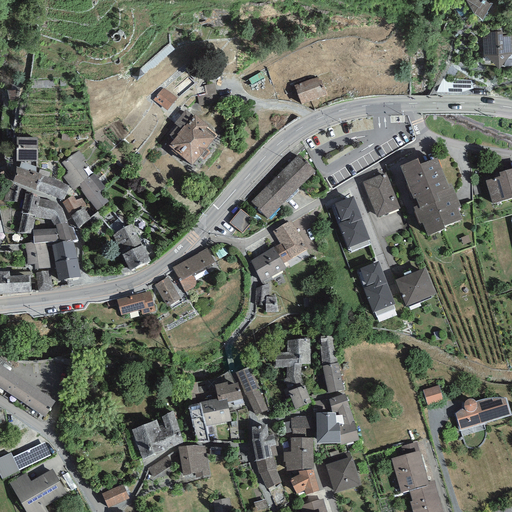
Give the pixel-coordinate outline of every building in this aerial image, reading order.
[(478,17),(482,22),(485,15),(487,14),(487,13),(492,4),(489,4),(485,1),(485,0),(465,0),(474,14),(478,17)] [(483,55),(499,69),(511,54),(511,35),(502,36),(502,31),(486,33),(486,38),(482,37),(483,55)] [(145,74),(140,69),(132,76),(137,81),(145,74)] [(319,79),(294,88),(301,106),(325,97),(319,79)] [(437,91),(437,92),(462,93),(473,88),(472,80),(443,79),(437,91)] [(215,84),(204,86),(205,94),(197,95),(199,107),(218,103),(215,84)] [(177,99),(163,87),(154,99),(167,110),(177,99)] [(174,139),(168,146),(192,165),(199,157),(203,160),(210,151),(207,148),(216,137),(206,128),(208,126),(195,114),(193,116),(186,110),(174,124),(177,126),(169,135),(174,139)] [(16,137),(16,161),(38,161),(38,137),(16,137)] [(79,150),(62,163),(68,171),(66,172),(68,173),(63,177),(73,191),(79,187),(80,186),(79,184),(89,177),(82,168),(87,165),(83,160),(85,159),(79,150)] [(298,154),(251,202),(268,219),(315,171),(298,154)] [(445,229),(444,226),(461,219),(457,207),(460,206),(451,183),(448,185),(437,158),(420,164),(418,159),(400,166),(415,206),(412,207),(419,224),(422,223),(427,236),(445,229)] [(16,174),(13,182),(35,190),(41,175),(36,172),(36,167),(21,162),(19,168),(16,166),(16,174)] [(511,169),(499,173),(500,177),(486,181),(492,204),(511,198),(511,169)] [(100,191),(105,187),(94,173),(89,177),(79,184),(80,186),(79,187),(81,189),(80,190),(97,211),(109,201),(100,191)] [(386,173),(362,182),(377,218),(400,208),(386,173)] [(41,175),(35,190),(62,201),(68,186),(41,175)] [(21,188),(9,182),(4,200),(17,203),(21,188)] [(39,198),(40,197),(25,194),(21,213),(22,213),(36,216),(39,198)] [(73,195),(61,202),(71,217),(78,227),(91,219),(83,206),(86,204),(81,197),(76,200),(73,195)] [(353,196),(334,203),(342,223),(338,224),(347,248),(349,247),(351,252),(370,245),(368,240),(370,240),(353,196)] [(50,200),(39,198),(36,216),(35,217),(50,220),(54,225),(55,225),(67,221),(63,210),(62,207),(59,205),(57,203),(54,202),(50,200)] [(240,209),(229,222),(242,233),(253,220),(240,209)] [(36,216),(22,213),(18,233),(32,234),(32,230),(35,217),(36,216)] [(308,248),(299,234),(291,220),(273,231),(280,244),(274,247),(283,263),(293,258),(292,258),(308,248)] [(68,226),(67,221),(55,225),(60,242),(66,241),(66,243),(73,241),(77,240),(73,227),(68,226)] [(131,224),(112,235),(130,271),(151,261),(131,224)] [(56,229),(32,230),(32,234),(33,242),(34,244),(50,242),(57,241),(56,229)] [(81,277),(73,241),(66,243),(66,241),(60,242),(52,245),(58,281),(81,277)] [(27,265),(34,264),(34,269),(52,268),(50,242),(34,244),(33,242),(24,244),(27,253),(27,265)] [(283,263),(274,247),(250,261),(262,283),(286,269),(283,263)] [(198,253),(172,267),(179,279),(178,279),(185,292),(194,287),(195,285),(196,283),(195,281),(195,279),(194,277),(194,276),(213,266),(211,264),(215,262),(207,248),(198,253)] [(378,262),(360,269),(367,287),(363,289),(373,313),(395,304),(378,262)] [(425,268),(395,280),(406,306),(435,293),(425,268)] [(9,271),(0,271),(0,293),(31,292),(30,275),(9,276),(9,271)] [(48,271),(36,273),(38,292),(52,290),(51,277),(49,277),(48,271)] [(168,277),(154,285),(166,307),(181,299),(168,277)] [(269,284),(255,289),(255,309),(266,309),(265,314),(278,314),(275,295),(269,295),(269,284)] [(150,291),(117,299),(121,315),(141,310),(142,315),(155,312),(150,291)] [(335,336),(320,336),(322,366),(337,362),(335,336)] [(309,339),(287,340),(287,352),(275,352),(275,368),(287,367),(286,379),(284,380),(288,391),(304,385),(300,374),(302,364),(310,364),(309,339)] [(337,362),(322,366),(328,393),(343,390),(337,362)] [(26,382),(0,364),(0,387),(15,397),(26,382)] [(255,415),(268,410),(258,389),(259,389),(249,367),(235,373),(245,395),(246,395),(255,415)] [(55,402),(26,382),(15,397),(45,417),(55,402)] [(227,382),(214,385),(218,399),(218,401),(227,399),(227,402),(242,399),(238,383),(228,385),(227,382)] [(288,391),(295,409),(311,403),(304,385),(288,391)] [(439,385),(423,390),(427,404),(443,400),(439,385)] [(345,394),(329,399),(332,413),(336,413),(338,412),(342,425),(340,425),(340,443),(340,446),(359,441),(355,424),(345,394)] [(511,415),(506,398),(500,398),(494,398),(489,399),(484,399),(479,401),(476,402),(474,400),(473,399),(471,399),(469,399),(467,400),(465,402),(464,404),(464,407),(455,414),(460,430),(510,415),(511,415)] [(201,403),(206,426),(231,421),(227,402),(227,399),(218,401),(218,399),(200,402),(201,403)] [(201,403),(189,406),(189,407),(196,442),(209,442),(206,426),(201,403)] [(157,420),(132,430),(143,460),(183,442),(173,411),(157,420)] [(332,413),(316,413),(316,416),(316,428),(316,443),(340,443),(340,425),(340,423),(336,423),(336,413),(332,413)] [(316,416),(291,416),(291,421),(291,429),(293,429),(292,438),(306,438),(306,428),(316,428),(316,416)] [(291,421),(279,424),(282,435),(291,432),(291,429),(291,421)] [(267,425),(252,428),(251,441),(258,473),(260,473),(267,489),(268,488),(280,482),(281,482),(276,470),(274,457),(277,456),(275,446),(276,445),(272,433),(268,433),(267,425)] [(292,438),(291,438),(291,452),(283,452),(283,471),(313,469),(312,438),(306,438),(292,438)] [(11,453),(0,458),(0,474),(2,479),(51,456),(45,442),(13,458),(11,453)] [(192,445),(178,447),(183,475),(195,473),(196,478),(211,475),(206,447),(192,445)] [(419,450),(391,459),(401,493),(409,490),(429,484),(428,482),(419,450)] [(168,456),(148,468),(153,480),(165,476),(175,469),(168,456)] [(351,457),(325,465),(334,493),(360,485),(351,457)] [(26,473),(9,483),(25,511),(48,511),(45,506),(67,494),(52,469),(31,481),(26,473)] [(313,470),(299,471),(299,474),(289,479),(297,494),(304,490),(306,495),(320,491),(313,470)] [(443,511),(434,480),(428,482),(429,484),(409,490),(412,501),(410,502),(412,511),(443,511)] [(284,491),(280,482),(268,488),(276,507),(287,503),(282,492),(284,491)] [(123,484),(101,494),(108,509),(130,499),(123,484)] [(231,511),(228,497),(212,501),(214,511),(231,511)] [(298,506),(299,511),(319,511),(322,511),(321,511),(327,511),(323,499),(298,506)]
